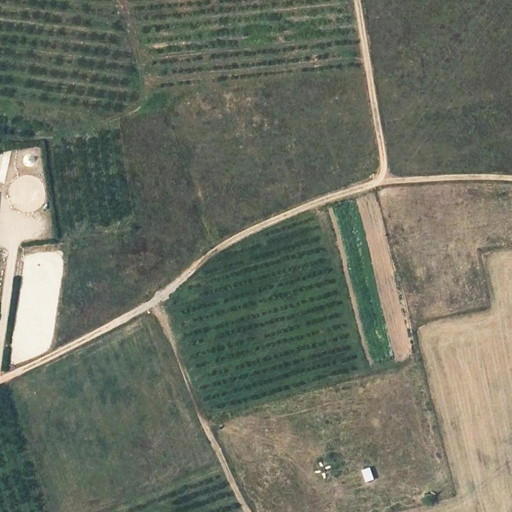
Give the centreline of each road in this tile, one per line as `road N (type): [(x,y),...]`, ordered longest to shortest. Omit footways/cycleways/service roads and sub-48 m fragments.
road 1 (track): [(0,382),(132,316),(238,238),(376,186)]
road 2 (track): [(152,302),(248,511)]
road 3 (track): [(357,0),(385,163),(376,186)]
road 4 (track): [(376,186),(511,181)]
